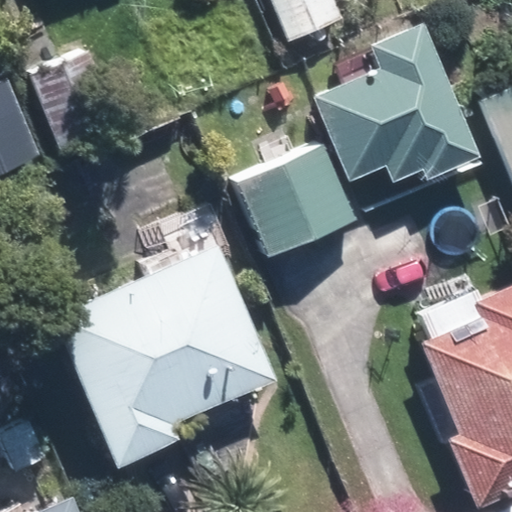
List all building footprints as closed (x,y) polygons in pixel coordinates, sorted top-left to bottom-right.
[(271,0),(288,37),(344,12),(338,0),(271,0)] [(339,76),(309,89),(346,173),(383,157),(390,173),(420,160),(425,172),(481,148),(420,11),(364,36),(368,43),(331,59),(339,76)] [(39,62),(27,67),(60,145),(119,120),(86,42),(39,62)] [(0,167),(40,152),(9,71),(0,74),(0,167)] [(511,76),(473,94),(511,182),(511,76)] [(323,138),(233,174),(264,252),(319,230),(354,215),(323,138)] [(182,411),(278,372),(221,231),(50,301),(113,455),(147,441),(188,424),(182,411)] [(418,330),(455,421),(442,426),(476,510),(471,511),(511,511),(511,275),(474,290),(470,279),(416,300),(426,326),(418,330)] [(28,407),(0,419),(0,450),(9,470),(49,452),(28,407)] [(82,511),(71,483),(0,511),(82,511)]
